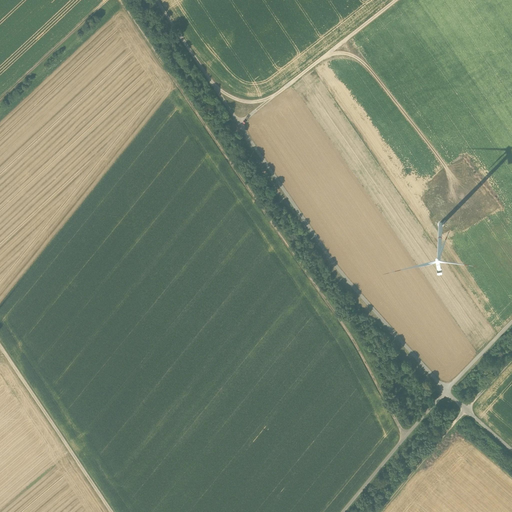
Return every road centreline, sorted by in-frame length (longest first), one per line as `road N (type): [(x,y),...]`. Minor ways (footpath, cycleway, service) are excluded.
road 1 (track): [(157,0),(323,249),(445,391)]
road 2 (track): [(239,123),(396,0)]
road 3 (track): [(0,347),(110,511)]
road 4 (track): [(511,362),(382,511)]
road 5 (track): [(351,511),(445,391)]
road 6 (track): [(0,99),(109,0)]
